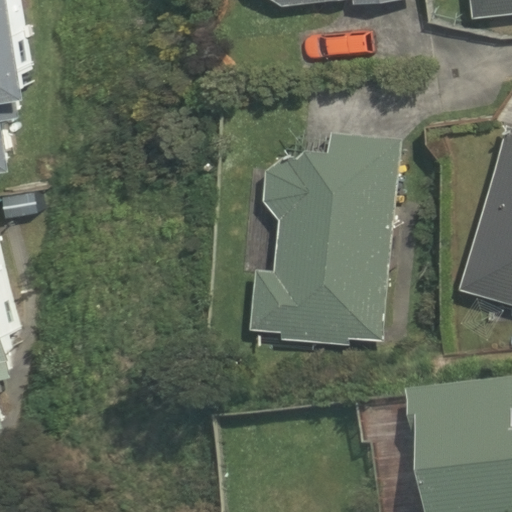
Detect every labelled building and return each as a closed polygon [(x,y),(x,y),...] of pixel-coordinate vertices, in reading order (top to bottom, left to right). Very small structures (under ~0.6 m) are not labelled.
[(0,0),(0,169),(25,167),(16,114),(35,113),(31,90),(54,86),(41,0),(0,0)] [(511,0),(485,0),(487,13),(511,10),(511,0)] [(293,335),(360,343),(361,333),(396,337),(417,132),(348,124),(346,143),(324,141),(313,151),(299,150),(283,164),(280,195),(294,213),(290,264),(273,262),(266,321),(295,325),(293,335)] [(511,167),(475,281),(511,293),(511,167)] [(0,424),(18,420),(13,402),(19,397),(15,379),(33,375),(27,353),(41,350),(18,263),(13,262),(6,230),(0,230),(0,424)] [(447,511),(511,511),(511,377),(425,388),(432,447),(440,446),(447,511)]
